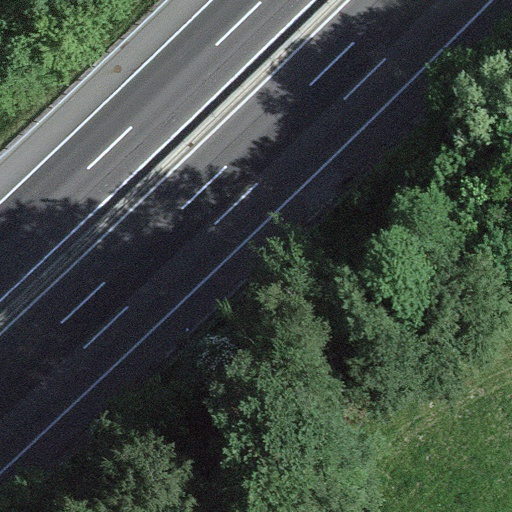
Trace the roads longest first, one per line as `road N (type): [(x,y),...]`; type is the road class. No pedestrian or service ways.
road 1 (motorway): [(0,403),(419,0)]
road 2 (motorway): [(258,0),(0,248)]
